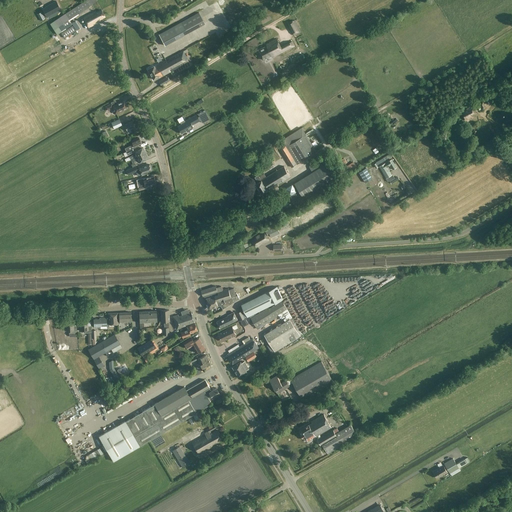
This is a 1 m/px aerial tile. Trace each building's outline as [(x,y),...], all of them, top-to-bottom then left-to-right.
[(91,0),(86,0),(65,13),(65,14),(55,21),(59,28),(89,8),(89,7),(94,4),(91,0)] [(46,7),(42,9),(46,17),(60,9),(56,1),(46,7)] [(98,22),(97,21),(105,16),(101,10),(96,13),(95,11),(83,18),(88,28),(98,22)] [(205,23),(199,13),(159,35),(165,45),(205,23)] [(77,20),(72,23),(77,30),(81,27),(77,20)] [(288,24),(294,36),(300,33),(294,21),(288,24)] [(65,37),(76,32),(74,26),(63,31),(65,37)] [(272,57),(283,51),(277,39),(266,44),(267,46),(258,50),(263,60),(271,56),(272,57)] [(177,64),(186,59),(184,54),(175,59),(173,57),(169,59),(170,60),(166,62),(166,60),(154,67),(154,66),(148,69),(153,79),(159,76),(159,77),(179,67),(177,64)] [(168,76),(159,81),(161,85),(170,80),(168,76)] [(476,104),(478,108),(481,107),(481,108),(487,105),(484,100),(476,104)] [(122,110),(126,108),(123,101),(112,106),(111,104),(105,106),(107,111),(113,108),(115,114),(122,111),(122,110)] [(472,118),(477,116),(471,106),(466,109),(467,111),(462,114),(466,121),(471,117),(472,118)] [(180,122),(181,124),(178,126),(181,133),(193,127),(192,125),(199,121),(196,115),(185,121),(184,121),(184,120),(180,122)] [(119,119),(111,123),(114,129),(121,125),(119,119)] [(127,131),(135,127),(132,121),(124,125),(127,131)] [(282,140),(285,145),(280,148),(292,167),(316,152),(306,135),(301,128),(282,140)] [(126,151),(138,146),(138,145),(141,143),(140,141),(141,141),(139,138),(131,141),(133,144),(125,148),(126,151)] [(126,162),(131,159),(131,160),(146,153),(143,148),(143,149),(142,148),(139,149),(134,151),(135,154),(129,156),(130,157),(125,159),(126,162)] [(148,157),(146,153),(131,160),(134,165),(139,162),(139,163),(144,161),(144,160),(147,158),(148,157)] [(326,156),(309,167),(312,172),(294,183),(296,185),(294,186),(289,186),(287,190),(297,207),(342,179),(326,156)] [(391,175),(387,168),(390,166),(393,170),(397,167),(392,159),(385,164),(380,167),(387,178),(391,175)] [(352,170),(358,165),(355,161),(349,165),(352,170)] [(261,175),(274,166),(272,162),(258,170),(261,175)] [(138,176),(141,174),(142,175),(147,173),(147,172),(151,171),(151,169),(152,169),(151,167),(150,167),(149,164),(139,168),(139,169),(136,170),(138,176)] [(262,194),(291,176),(284,166),(266,177),(264,174),(259,177),(258,175),(255,177),(258,182),(256,183),(262,194)] [(145,185),(155,183),(154,176),(143,178),(144,182),(137,183),(139,190),(146,189),(145,185)] [(290,226),(286,218),(276,223),(280,231),(290,226)] [(271,237),(279,233),(274,223),(264,228),(267,234),(269,233),(271,237)] [(263,243),(269,240),(264,232),(256,237),(257,238),(252,240),(256,246),(263,242),(263,243)] [(216,286),(201,290),(203,296),(204,296),(206,302),(207,302),(209,309),(221,305),(223,309),(240,298),(236,293),(235,293),(234,288),(229,290),(228,288),(222,290),(221,286),(216,288),(216,286)] [(241,305),(243,308),(247,317),(283,299),(279,292),(277,287),(241,305)] [(286,301),(284,303),(282,300),(269,309),(268,308),(251,318),(257,328),(287,309),(290,307),(286,301)] [(185,325),(194,322),(191,310),(189,311),(188,307),(181,309),(183,314),(179,315),(178,313),(172,316),(177,329),(185,326),(185,325)] [(170,321),(169,310),(160,310),(161,322),(164,322),(164,328),(162,328),(163,335),(169,335),(168,321),(170,321)] [(156,311),(139,312),(140,323),(157,322),(156,316),(156,311)] [(131,322),(131,312),(119,313),(119,322),(131,322)] [(234,312),(228,315),(228,316),(217,321),(220,328),(237,320),(234,312)] [(118,313),(108,313),(108,319),(105,319),(105,318),(99,318),(99,319),(93,319),(94,326),(107,325),(107,324),(108,324),(118,323),(118,313)] [(290,319),(264,335),(275,352),(300,336),(290,319)] [(69,337),(77,336),(77,333),(77,328),(73,328),(73,320),(66,321),(66,331),(69,331),(69,334),(69,337)] [(83,333),(91,333),(91,327),(88,328),(87,320),(80,320),(81,330),(83,330),(83,333)] [(187,327),(184,328),(185,330),(180,332),(182,338),(190,335),(189,333),(193,332),(193,331),(197,330),(195,324),(187,326),(187,327)] [(229,338),(236,335),(232,326),(228,328),(228,329),(219,334),(222,341),(228,338),(229,338)] [(122,348),(120,344),(114,334),(88,349),(94,359),(111,349),(113,353),(122,348)] [(187,349),(192,346),(197,353),(204,348),(205,348),(198,337),(195,339),(195,340),(193,341),(191,338),(183,342),(187,349)] [(254,341),(253,338),(227,354),(229,357),(233,363),(259,347),(255,341),(254,341)] [(151,340),(137,348),(142,356),(156,347),(151,340)] [(252,358),(255,357),(252,352),(249,354),(250,354),(245,357),(248,362),(253,359),(252,358)] [(206,366),(210,364),(210,363),(210,361),(209,361),(208,359),(206,355),(197,359),(200,364),(197,366),(198,366),(194,368),(197,375),(202,372),(200,370),(206,367),(206,366)] [(99,368),(104,365),(99,357),(94,360),(99,368)] [(246,370),(249,369),(244,361),(242,363),(241,362),(233,367),(239,377),(247,372),(246,370)] [(321,361),(290,379),(302,400),(333,382),(321,361)] [(273,386),(280,382),(277,376),(270,380),(273,386)] [(155,404),(125,421),(98,436),(104,446),(91,453),(95,458),(107,451),(113,460),(161,433),(211,404),(207,396),(211,395),(212,398),(220,394),(216,388),(210,392),(208,389),(209,388),(210,387),(205,380),(204,379),(186,390),(184,387),(156,403),(154,404),(155,404)] [(280,382),(273,386),(278,393),(284,389),(290,386),(286,380),(281,384),(280,382)] [(316,436),(321,433),(332,427),(324,414),(312,421),(312,422),(309,424),(309,425),(301,429),(300,431),(302,434),(303,437),(305,440),(307,440),(309,442),(313,440),(311,438),(315,435),(316,436)] [(65,424),(68,422),(63,415),(60,417),(65,424)] [(212,445),(222,439),(217,430),(211,434),(210,431),(216,428),(214,425),(211,427),(206,429),(208,431),(191,441),(198,454),(212,446),(212,445)] [(333,430),(323,436),(318,439),(321,445),(322,445),(327,453),(357,436),(352,427),(337,436),(333,430)] [(182,468),(194,461),(183,444),(172,451),(182,468)] [(450,473),(459,468),(466,463),(464,458),(456,463),(453,458),(444,463),(450,473)] [(437,478),(447,472),(444,465),(441,467),(433,471),(437,478)]
